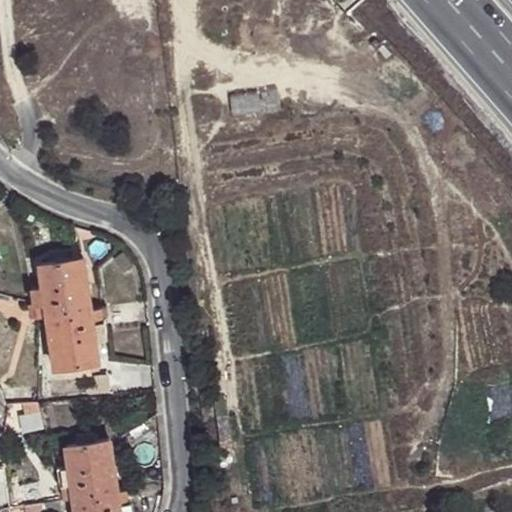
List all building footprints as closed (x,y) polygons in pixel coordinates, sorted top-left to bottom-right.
[(123,275),(133,267),(124,254),(114,262),(123,275)] [(50,316),(57,366),(68,364),(70,373),(90,369),(89,361),(100,359),(97,338),(94,322),(92,308),(84,256),(42,264),(45,286),(34,287),(38,317),(50,316)] [(105,312),(104,306),(92,308),(94,322),(107,320),(105,312)] [(94,322),(97,338),(109,336),(107,320),(94,322)] [(100,359),(89,361),(90,369),(101,367),(100,359)] [(112,374),(113,386),(124,385),(122,373),(112,374)] [(113,386),(112,374),(96,376),(98,395),(114,393),(113,386)] [(146,423),(132,433),(139,442),(153,434),(146,423)] [(77,433),(79,443),(98,440),(96,430),(77,433)] [(73,482),(75,497),(77,511),(121,511),(121,505),(119,491),(111,438),(98,440),(79,443),(68,445),(71,467),(73,482)] [(61,484),(63,484),(73,482),(71,467),(59,469),(61,484)] [(65,499),(75,497),(73,482),(63,484),(65,499)] [(121,505),(131,503),(130,489),(119,491),(121,505)] [(45,501),(46,511),(61,511),(60,499),(45,501)] [(26,511),(46,511),(45,501),(25,503),(26,511)] [(121,505),(121,511),(134,511),(133,503),(131,503),(121,505)]
